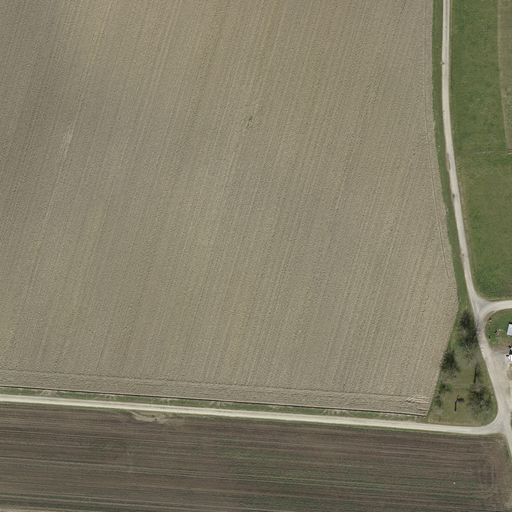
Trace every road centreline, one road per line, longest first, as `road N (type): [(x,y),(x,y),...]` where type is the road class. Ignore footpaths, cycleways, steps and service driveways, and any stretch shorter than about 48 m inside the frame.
road 1 (track): [(507,428),(0,398)]
road 2 (track): [(511,444),(474,310),(450,159),(446,0)]
